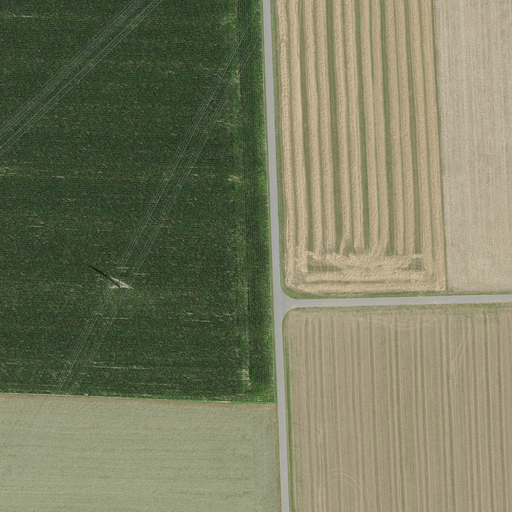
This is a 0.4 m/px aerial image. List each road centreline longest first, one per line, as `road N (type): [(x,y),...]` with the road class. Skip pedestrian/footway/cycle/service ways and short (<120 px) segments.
road 1 (track): [(285,511),(267,0)]
road 2 (track): [(511,301),(277,307)]
